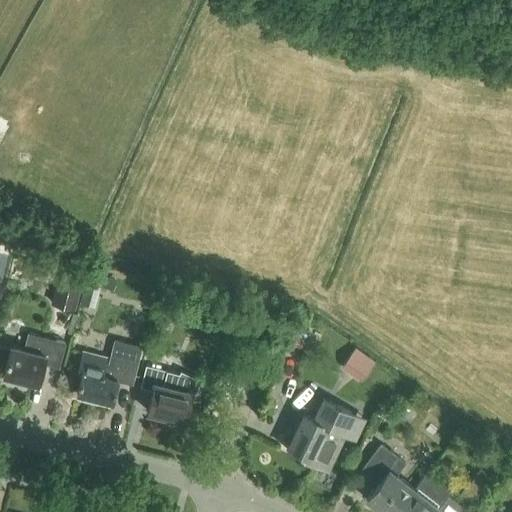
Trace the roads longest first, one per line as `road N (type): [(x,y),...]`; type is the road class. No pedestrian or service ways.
road 1 (residential): [(212,488),(0,433)]
road 2 (residential): [(212,488),(259,350)]
